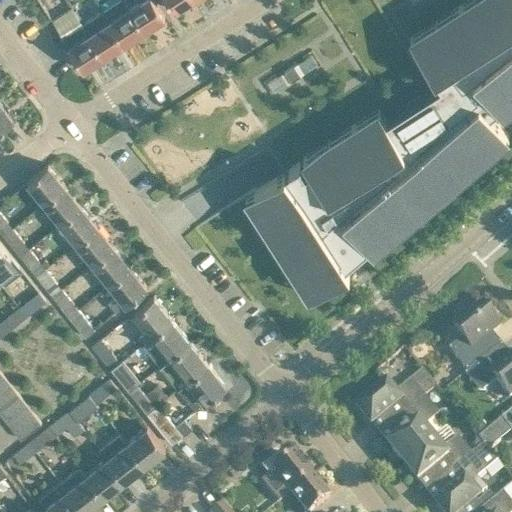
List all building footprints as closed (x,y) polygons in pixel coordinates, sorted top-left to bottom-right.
[(144,29),(129,7),(125,0),(117,0),(103,9),(107,16),(109,20),(124,42),(144,29)] [(154,0),(138,0),(139,1),(129,7),(144,29),(165,16),(154,0)] [(168,0),(175,10),(190,0),(168,0)] [(300,160),(300,159),(289,165),(284,168),(283,169),(251,190),(252,191),(259,202),(253,205),(271,233),(272,233),(272,232),(276,229),(291,252),(286,255),(286,254),(285,255),(303,283),(308,279),(316,291),(349,270),(345,264),(368,245),(373,251),(386,239),(385,238),(385,239),(382,234),(402,217),(405,221),(405,222),(406,223),(431,201),(430,200),(427,196),(447,179),(450,183),(451,184),(476,162),(475,161),(472,157),(492,140),(495,144),(495,145),(495,146),(509,134),(490,112),(497,106),(502,112),(511,104),(511,97),(511,96),(511,95),(511,0),(479,0),(478,1),(476,0),(467,0),(446,14),(447,15),(447,14),(450,19),(428,33),(425,29),(425,28),(425,27),(410,37),(435,76),(440,83),(386,118),(383,113),(371,121),(367,115),(339,133),(340,134),(343,138),(321,153),(318,148),(319,148),(318,147),(303,157),(309,166),(305,168),(300,160)] [(94,40),(104,55),(124,42),(109,20),(107,16),(103,9),(82,21),(89,33),(94,40)] [(89,33),(82,21),(81,20),(77,22),(60,33),(83,69),(104,55),(94,40),(89,33)] [(292,80),(301,74),(294,64),(284,71),(291,81),(292,80)] [(0,128),(14,118),(0,100),(0,128)] [(28,180),(40,196),(44,201),(65,184),(48,163),(28,180)] [(65,184),(44,201),(60,221),(81,204),(65,184)] [(77,241),(98,225),(81,204),(60,221),(77,241)] [(0,228),(0,229),(3,233),(12,226),(0,210),(0,228)] [(93,262),(114,245),(98,225),(77,241),(93,262)] [(29,246),(12,226),(3,233),(20,253),(29,246)] [(0,280),(19,266),(0,241),(0,280)] [(93,262),(110,282),(130,265),(114,245),(93,262)] [(36,274),(46,266),(29,246),(20,253),(36,274)] [(108,301),(116,310),(126,302),(126,303),(131,299),(147,286),(130,265),(110,282),(118,293),(108,301)] [(46,266),(36,274),(53,295),(62,287),(46,266)] [(62,287),(53,295),(69,315),(79,307),(62,287)] [(26,315),(46,299),(39,291),(19,306),(26,315)] [(138,307),(133,311),(151,334),(172,317),(154,295),(138,307)] [(461,366),(467,373),(502,345),(492,334),(500,327),(498,325),(482,305),(473,312),(470,309),(456,321),(458,324),(454,328),(463,339),(449,350),(461,366)] [(7,330),(26,315),(19,306),(0,321),(7,330)] [(79,307),(69,315),(86,335),(96,327),(79,307)] [(142,341),(160,364),(190,340),(172,317),(151,334),(142,341)] [(111,366),(119,360),(101,337),(92,344),(111,366)] [(190,340),(160,364),(178,386),(208,362),(190,340)] [(510,398),(511,395),(511,354),(511,355),(510,356),(502,345),(467,373),(464,375),(478,392),(484,392),(497,382),(510,398)] [(119,360),(111,366),(129,389),(136,383),(140,379),(122,357),(119,360)] [(178,386),(183,393),(196,409),(226,385),(208,362),(178,386)] [(4,374),(0,377),(0,392),(12,384),(4,374)] [(96,402),(117,386),(110,377),(90,394),(96,402)] [(425,397),(436,388),(429,380),(418,389),(411,381),(396,393),(387,381),(356,407),(371,425),(379,419),(387,429),(425,398),(425,397)] [(147,411),(154,405),(136,383),(129,389),(147,411)] [(12,384),(0,392),(0,408),(19,393),(12,384)] [(0,408),(0,412),(6,419),(27,403),(19,393),(0,408)] [(76,418),(96,402),(90,394),(70,409),(76,418)] [(424,428),(439,415),(425,398),(387,429),(396,440),(388,446),(403,464),(434,439),(424,428)] [(158,402),(154,405),(147,411),(159,427),(172,443),(183,434),(176,425),(168,415),(164,409),(158,402)] [(13,429),(34,412),(27,403),(6,419),(13,429)] [(84,427),(76,418),(70,409),(49,425),(53,430),(56,434),(67,426),(74,435),(84,427)] [(511,411),(502,420),(478,439),(483,446),(488,451),(501,441),(511,433),(511,432),(511,411)] [(21,438),(42,422),(34,412),(13,429),(21,438)] [(176,425),(183,434),(192,427),(185,418),(176,425)] [(481,421),(472,428),(479,437),(488,430),(481,421)] [(29,441),(36,450),(52,438),(56,434),(53,430),(49,425),(45,429),(29,441)] [(145,464),(165,448),(147,425),(127,441),(145,464)] [(119,432),(99,447),(107,457),(125,480),(145,464),(127,441),(119,432)] [(472,441),(471,447),(476,452),(483,446),(478,439),(477,437),(472,441)] [(472,455),(458,438),(443,450),(434,439),(403,464),(417,482),(425,476),(434,486),(472,455)] [(20,462),(36,450),(29,441),(14,453),(20,462)] [(472,455),(434,486),(442,496),(434,503),(441,511),(461,511),(462,511),(480,511),(495,500),(489,493),(478,503),(476,501),(481,497),(487,491),(477,479),(498,463),(488,451),(483,446),(476,452),(472,455)] [(268,477),(272,474),(273,473),(290,494),(312,476),(295,454),(286,461),(281,454),(262,469),(268,477)] [(104,496),(125,480),(107,457),(86,472),(104,496)] [(84,511),(104,496),(86,472),(80,464),(60,480),(66,488),(84,511)] [(305,511),(312,511),(314,511),(330,498),(312,476),(290,494),(305,511)] [(51,511),(83,511),(84,511),(66,488),(60,480),(39,497),(51,511)] [(511,486),(503,493),(511,504),(511,486)] [(511,511),(511,504),(503,493),(495,500),(480,511),(511,511)]
